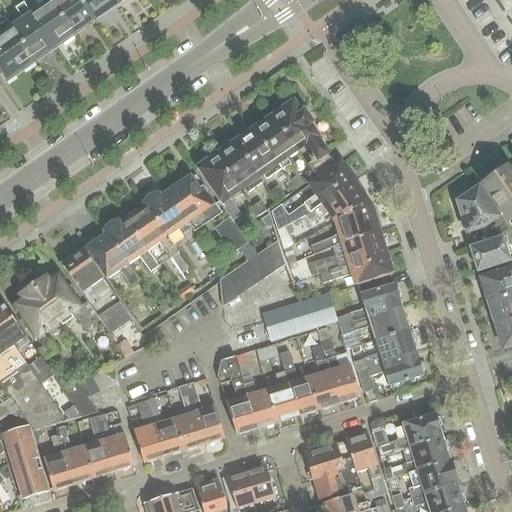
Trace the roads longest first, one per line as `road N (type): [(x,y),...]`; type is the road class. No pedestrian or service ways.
road 1 (residential): [(469,386),(401,146)]
road 2 (residential): [(280,447),(304,431),(469,386)]
road 3 (secondary): [(0,199),(159,88)]
road 4 (secondary): [(159,88),(306,0)]
road 5 (residential): [(123,488),(280,447)]
road 6 (secondary): [(266,0),(159,88)]
road 7 (residential): [(401,146),(410,113),(443,83),(497,79)]
road 8 (residential): [(508,511),(469,386)]
